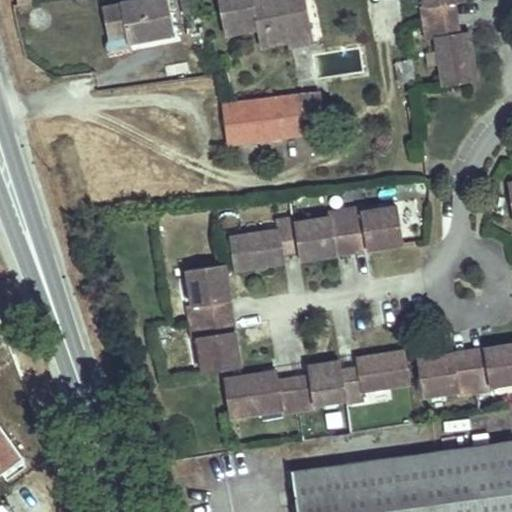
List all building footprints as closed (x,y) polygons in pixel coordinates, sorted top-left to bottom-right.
[(135,0),(102,7),(109,38),(127,35),(127,37),(152,32),(154,38),(174,34),(166,0),(135,0)] [(180,0),(183,13),(194,11),(191,0),(180,0)] [(311,29),(305,0),(253,0),(252,0),(217,0),(225,35),(257,28),(260,46),(288,41),(289,41),(288,34),(311,29)] [(424,0),(425,5),(422,6),(424,22),(456,17),(454,2),(457,2),(456,0),(424,0)] [(424,22),(427,39),(436,37),(444,86),(476,80),(470,45),(464,45),(462,32),(458,33),(456,17),(424,22)] [(288,34),(289,41),(288,41),(289,47),(313,42),(311,29),(288,34)] [(470,45),(468,31),(462,32),(464,45),(470,45)] [(127,37),(128,43),(154,38),(152,32),(127,37)] [(399,82),(415,78),(411,60),(394,63),(399,82)] [(319,93),(300,95),(303,119),(322,117),(319,93)] [(222,105),(227,144),(304,135),(299,95),(222,105)] [(417,108),(409,109),(410,120),(418,119),(417,108)] [(403,243),(397,206),(362,212),(361,208),(345,210),(350,242),(365,240),(366,243),(382,240),(383,246),(403,243)] [(300,259),(320,256),(319,250),(335,248),(335,244),(350,242),(345,210),(329,213),(329,217),(294,223),(298,250),(300,259)] [(230,238),(234,263),(235,270),(271,264),(270,258),(283,256),(282,252),(298,250),(294,223),(294,218),(276,221),(278,230),(230,238)] [(366,243),(365,240),(350,242),(351,251),(383,246),(382,240),(366,243)] [(320,256),(336,254),(351,251),(350,242),(335,244),(335,248),(319,250),(320,256)] [(283,256),(270,258),(271,264),(284,262),(283,256)] [(224,264),(187,270),(192,305),(188,305),(191,322),(222,317),(220,302),(223,301),(221,285),(227,284),(224,264)] [(232,315),(229,300),(227,284),(221,285),(223,301),(220,302),(222,317),(232,315)] [(237,346),(234,331),(232,315),(222,317),(225,332),(228,332),(231,347),(237,346)] [(237,346),(231,347),(228,332),(225,332),(222,317),(191,322),(193,338),(198,338),(203,373),(240,367),(237,346)] [(511,344),(499,346),(500,352),(484,355),(485,358),(470,361),(475,392),(491,389),(490,385),(511,381),(511,344)] [(499,346),(468,351),(470,361),(485,358),(484,355),(500,352),(499,346)] [(357,364),(358,368),(342,371),(346,399),(347,402),(364,399),(362,391),(410,383),(405,351),(369,357),(370,362),(357,364)] [(470,361),(468,351),(437,356),(438,362),(454,359),(455,363),(470,361)] [(470,361),(455,363),(454,359),(438,362),(437,356),(417,359),(423,396),(458,390),(459,395),(475,392),(470,361)] [(342,371),(340,361),(323,364),(324,370),(308,372),(309,376),(294,378),(299,410),(315,407),(314,404),(346,399),(342,371)] [(308,372),(324,370),(323,364),(308,366),(308,372)] [(265,379),(278,377),(277,371),(264,373),(265,379)] [(278,381),(278,377),(265,379),(264,373),(224,380),(230,417),(282,409),(282,412),(299,410),(294,378),(278,381)] [(0,425),(0,473),(22,459),(0,425)] [(293,469),(298,511),(511,511),(511,440),(416,453),(293,469)]
